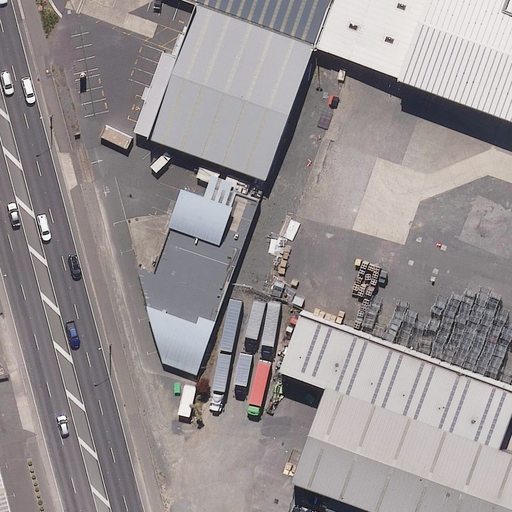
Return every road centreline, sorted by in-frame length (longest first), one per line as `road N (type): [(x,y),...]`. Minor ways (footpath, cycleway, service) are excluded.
road 1 (secondary): [(0,15),(130,511)]
road 2 (secondary): [(81,511),(0,193)]
